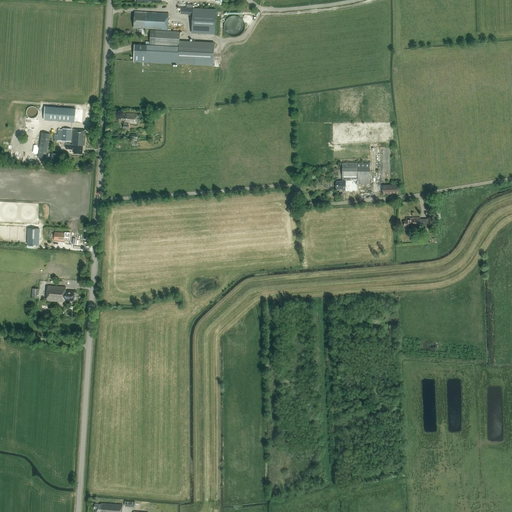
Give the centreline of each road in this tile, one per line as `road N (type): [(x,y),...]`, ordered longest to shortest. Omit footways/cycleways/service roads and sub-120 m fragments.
road 1 (secondary): [(78,511),(110,0)]
road 2 (track): [(305,200),(306,272),(328,302),(335,480)]
